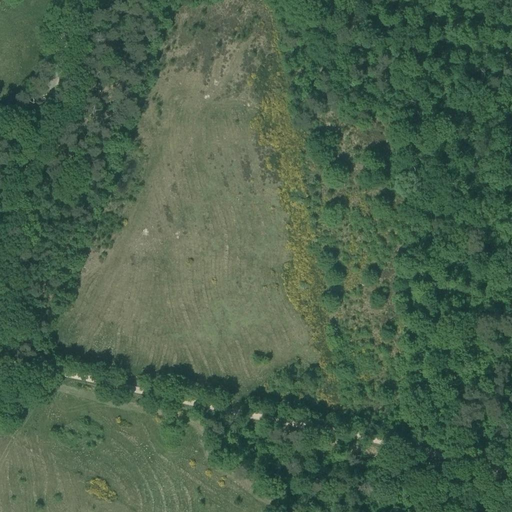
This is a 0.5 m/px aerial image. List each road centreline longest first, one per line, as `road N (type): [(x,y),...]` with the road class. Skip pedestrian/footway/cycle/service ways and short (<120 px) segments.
road 1 (track): [(511,469),(0,362)]
road 2 (unclassified): [(0,245),(76,0)]
